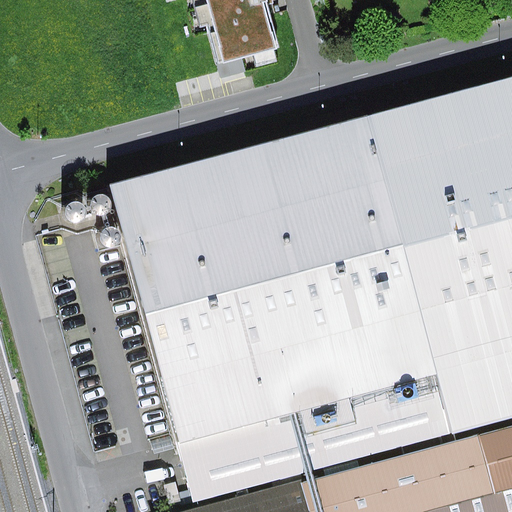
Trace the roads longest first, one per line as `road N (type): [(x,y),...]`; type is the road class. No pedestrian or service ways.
road 1 (residential): [(323,86),(0,173)]
road 2 (unclassified): [(76,511),(0,223)]
road 3 (residential): [(511,34),(323,86)]
